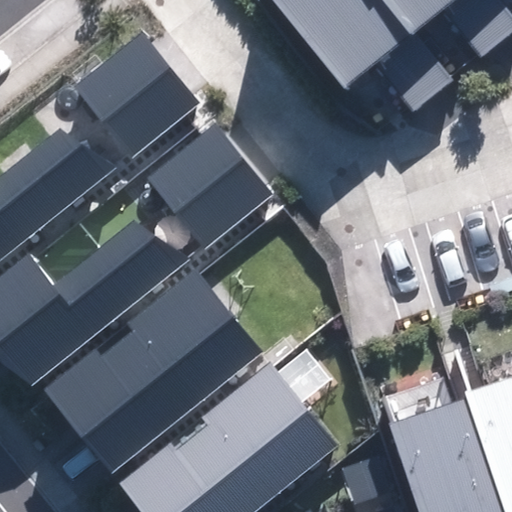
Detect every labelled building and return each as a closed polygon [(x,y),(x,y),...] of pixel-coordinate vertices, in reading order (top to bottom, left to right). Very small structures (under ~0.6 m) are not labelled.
[(377,62),(415,110),(455,78),(417,30),(445,8),(482,54),(511,30),(511,13),(501,0),(271,0),(343,89),(377,62)] [(201,108),(139,32),(73,86),(134,162),(201,108)] [(0,258),(107,172),(64,119),(0,171),(0,258)] [(277,202),(217,125),(149,177),(209,254),(277,202)] [(0,352),(32,391),(186,265),(143,213),(55,285),(30,255),(0,279),(0,352)] [(195,271),(45,391),(108,470),(258,349),(195,271)] [(141,511),(251,511),(335,444),(269,363),(119,484),(141,511)] [(511,511),(511,376),(464,392),(467,399),(391,425),(420,511),(511,511)] [(395,511),(388,492),(400,488),(386,450),(340,467),(355,511),(395,511)]
